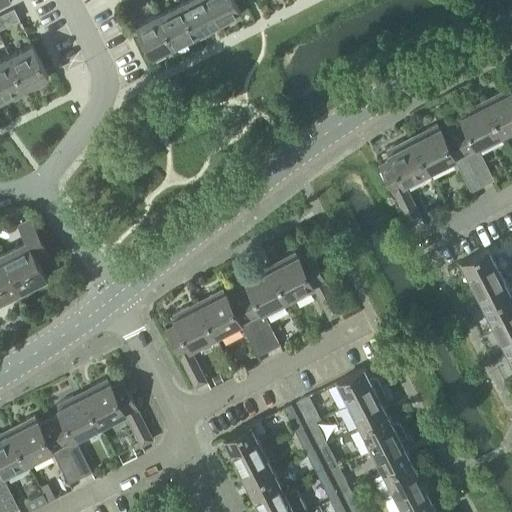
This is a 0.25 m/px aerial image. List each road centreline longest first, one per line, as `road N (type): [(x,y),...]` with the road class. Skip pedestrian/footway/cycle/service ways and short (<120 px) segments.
road 1 (residential): [(117,293),(287,159),(511,24)]
road 2 (residential): [(180,420),(378,319)]
road 3 (residential): [(35,190),(105,93),(68,0)]
road 4 (residential): [(0,375),(117,293)]
road 5 (residential): [(180,420),(117,293)]
road 6 (residential): [(63,511),(182,454)]
road 7 (residential): [(117,293),(35,190)]
